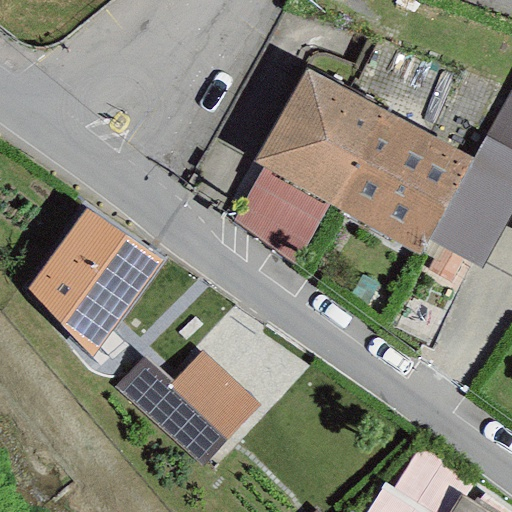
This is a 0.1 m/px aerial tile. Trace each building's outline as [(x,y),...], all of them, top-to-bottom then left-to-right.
[(76,93),(150,35),(121,0),(111,0),(44,54),(76,93)] [(424,140),(453,69),(397,44),(371,111),(424,140)] [(432,240),(471,166),(424,140),(371,111),(307,77),(263,156),(269,159),(338,197),(428,247),(432,240)] [(511,87),(485,140),(511,153),(511,87)] [(511,207),(511,153),(485,140),(471,166),(432,240),(480,268),(511,207)] [(294,265),(338,197),(269,159),(231,218),(294,265)] [(91,341),(147,264),(89,222),(40,291),(91,341)] [(200,348),(174,381),(230,433),(259,402),(200,348)] [(200,465),(230,433),(174,381),(145,354),(115,387),(200,465)] [(362,511),(432,511),(384,481),(362,511)] [(483,511),(461,498),(452,511),(483,511)]
